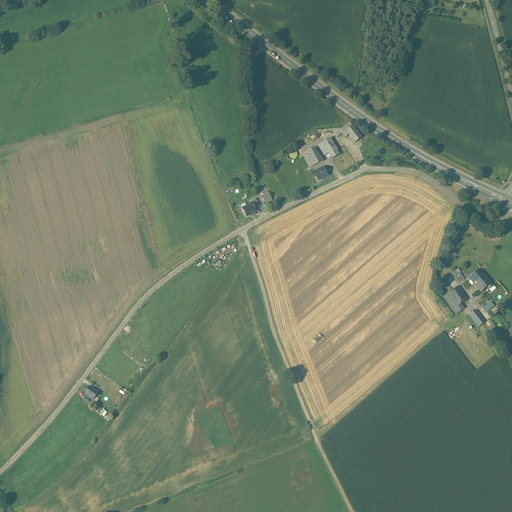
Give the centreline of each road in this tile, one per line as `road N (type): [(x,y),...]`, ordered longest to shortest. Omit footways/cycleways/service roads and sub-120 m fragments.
road 1 (residential): [(511,205),(501,222),(487,223),(417,172),(373,168),(242,228),(157,285),(0,470)]
road 2 (primary): [(206,0),(385,134),(511,203)]
road 3 (track): [(463,205),(444,266),(473,304),(315,436)]
